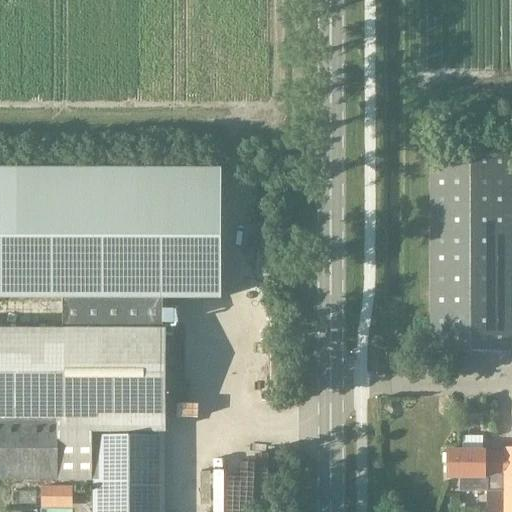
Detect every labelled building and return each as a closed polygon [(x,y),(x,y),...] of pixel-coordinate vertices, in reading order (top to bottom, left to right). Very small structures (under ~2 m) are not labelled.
[(510,352),(510,152),(429,152),(429,352),(510,352)] [(0,297),(61,297),(61,329),(161,329),(161,298),(219,298),(219,172),(0,172),(0,297)] [(161,329),(61,329),(0,329),(0,418),(56,419),(55,481),(92,481),(92,511),(162,511),(163,329),(161,329)] [(0,480),(55,481),(56,419),(0,418),(0,480)] [(480,451),(480,437),(460,437),(460,451),(445,451),(445,478),(458,478),(458,491),(502,491),(502,511),(511,511),(511,449),(502,449),(502,455),(483,455),(483,451),(480,451)]
